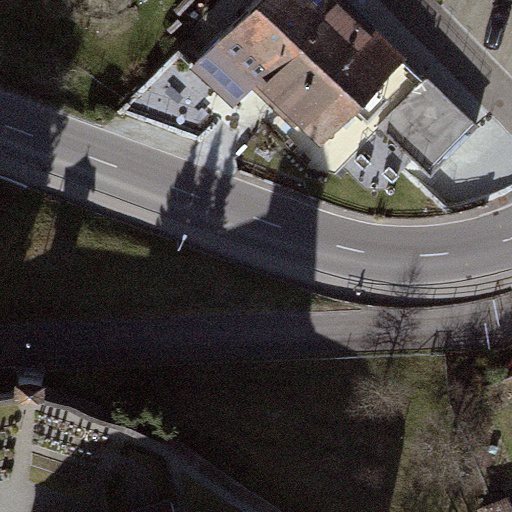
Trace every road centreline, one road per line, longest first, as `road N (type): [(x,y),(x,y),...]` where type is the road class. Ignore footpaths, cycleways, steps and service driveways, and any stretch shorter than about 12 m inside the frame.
road 1 (tertiary): [(0,122),(338,245),(444,254),(511,236)]
road 2 (residential): [(0,340),(243,335),(511,315)]
road 3 (residential): [(413,0),(511,104)]
